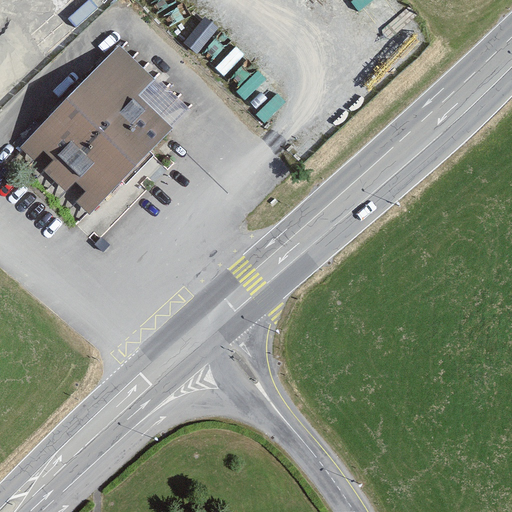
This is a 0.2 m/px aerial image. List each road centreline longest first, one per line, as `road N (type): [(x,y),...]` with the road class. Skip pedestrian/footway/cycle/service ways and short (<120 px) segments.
road 1 (secondary): [(511,53),(227,306)]
road 2 (secondary): [(141,380),(187,408),(223,398),(248,352),(227,306)]
road 3 (secondary): [(6,511),(141,380)]
road 4 (secondary): [(227,306),(193,293),(157,303),(136,331),(141,380)]
